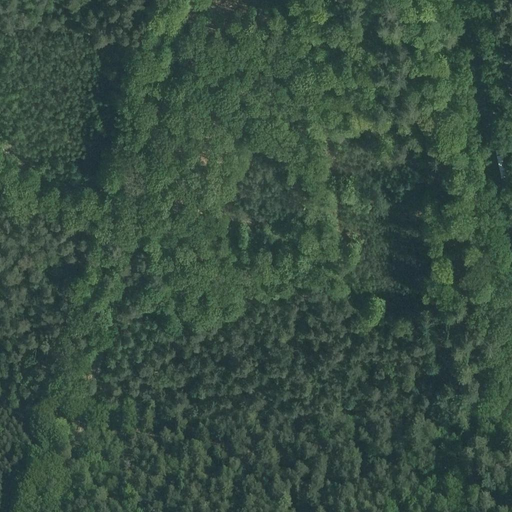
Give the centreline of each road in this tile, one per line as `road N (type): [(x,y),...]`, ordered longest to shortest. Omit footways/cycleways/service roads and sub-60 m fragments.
road 1 (track): [(143,184),(60,511)]
road 2 (secondary): [(511,224),(462,0)]
road 3 (track): [(187,0),(143,184)]
road 4 (track): [(0,141),(57,179),(143,184)]
